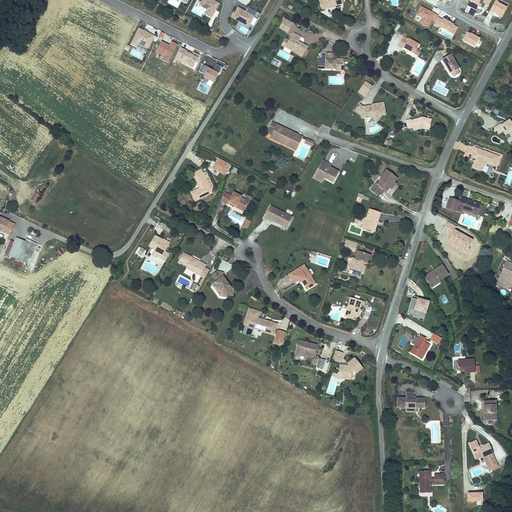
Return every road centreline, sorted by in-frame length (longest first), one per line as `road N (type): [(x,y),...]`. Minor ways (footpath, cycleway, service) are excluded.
road 1 (residential): [(252,47),(123,248),(102,253),(19,220)]
road 2 (residential): [(382,349),(437,175)]
road 3 (residential): [(247,253),(280,304),(324,330),(382,349)]
road 4 (unclassified): [(385,511),(380,361)]
road 5 (residential): [(244,42),(210,51),(108,0)]
road 6 (residential): [(360,35),(386,75),(463,118)]
road 7 (residential): [(437,175),(319,133)]
